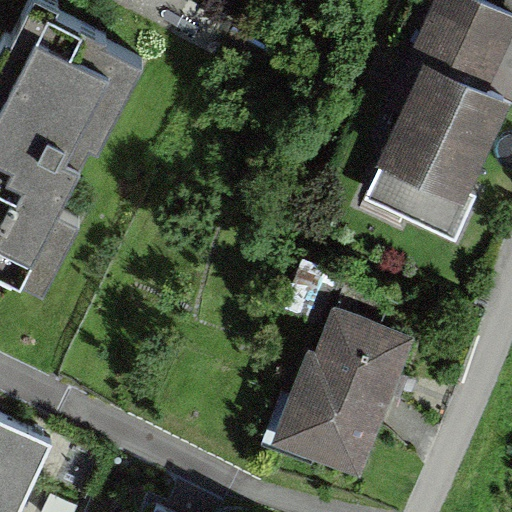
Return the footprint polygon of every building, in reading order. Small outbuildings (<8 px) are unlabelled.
[(152,47),(58,0),(6,0),(0,13),(0,290),(25,302),(152,47)] [(511,100),(511,13),(479,0),(418,0),(351,163),(466,211),(511,100)] [(418,331),(318,293),(264,435),(364,473),(418,331)] [(0,511),(13,511),(57,428),(0,396),(0,511)] [(240,511),(183,491),(158,497),(149,511),(240,511)]
